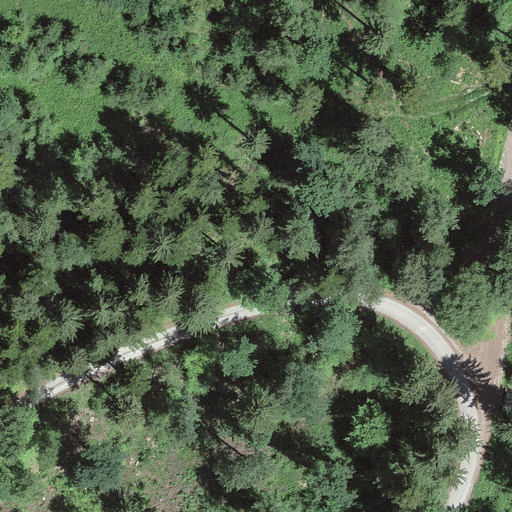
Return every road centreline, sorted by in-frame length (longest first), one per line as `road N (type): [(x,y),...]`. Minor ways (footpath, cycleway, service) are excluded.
road 1 (unclassified): [(0,424),(49,392),(156,345),(288,299),(351,299),(418,327),(464,384),(471,468),(454,511)]
road 2 (track): [(464,384),(490,359),(498,326),(511,175)]
